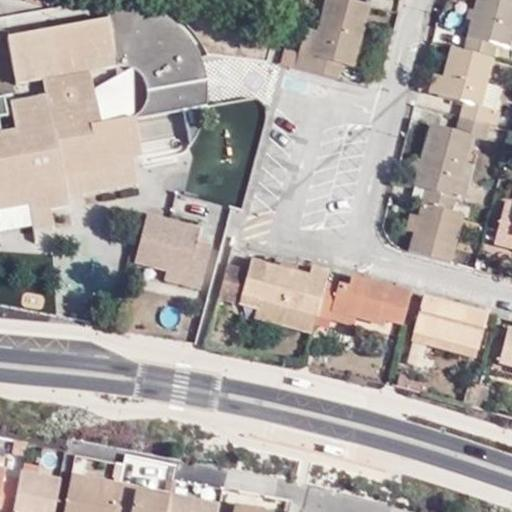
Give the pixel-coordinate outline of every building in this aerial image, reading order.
[(311,56),(300,53),(299,59),(296,68),(339,79),(343,65),(354,67),(371,6),(346,0),(326,0),(318,31),(311,56)] [(511,0),(476,0),(473,11),(471,20),(463,52),(494,60),(497,46),(509,48),(511,38),(511,0)] [(115,170),(115,161),(132,157),(141,155),(135,117),(187,109),(192,138),(197,132),(203,116),(206,100),(206,80),(201,61),(192,46),(180,30),(166,20),(149,12),(133,9),(123,8),(107,10),(107,21),(38,33),(8,39),(14,76),(41,71),(42,79),(46,97),(10,104),(12,116),(14,132),(0,134),(0,210),(12,209),(28,206),(30,215),(51,211),(68,208),(66,198),(62,178),(115,170)] [(463,8),(461,19),(471,20),(473,11),(463,8)] [(318,31),(307,28),(300,53),(311,56),(318,31)] [(439,96),(464,102),(459,118),(489,125),(493,110),(481,106),(494,60),(463,52),(450,49),(443,77),(439,96)] [(299,59),(283,55),(281,64),(296,68),(299,59)] [(14,76),(15,84),(42,79),(41,71),(14,76)] [(433,74),(428,93),(439,96),(443,77),(433,74)] [(10,104),(8,97),(3,98),(7,116),(12,116),(10,104)] [(485,139),(489,125),(459,118),(456,132),(430,125),(420,160),(417,171),(413,187),(425,190),(456,198),(466,162),(473,137),(485,139)] [(66,198),(136,185),(132,157),(115,161),(115,170),(62,178),(66,198)] [(410,169),(417,171),(420,160),(413,158),(410,169)] [(466,201),(476,165),(466,162),(456,198),(466,201)] [(418,215),(414,232),(408,252),(413,253),(450,263),(464,215),(453,211),(456,198),(425,190),(418,215)] [(511,203),(506,202),(494,244),(511,248),(511,203)] [(0,227),(15,225),(12,209),(0,210),(0,227)] [(32,232),(54,227),(51,211),(30,215),(32,232)] [(410,213),(406,231),(414,232),(418,215),(410,213)] [(148,215),(135,262),(168,271),(202,280),(216,284),(226,251),(213,247),(215,237),(169,225),(171,221),(148,215)] [(260,299),(259,303),(315,319),(328,271),(312,267),(309,275),(252,260),(242,294),(260,299)] [(200,289),(202,280),(168,271),(166,280),(200,289)] [(402,324),(411,293),(352,277),(349,288),(337,285),(331,311),(352,317),(384,325),(385,320),(402,324)] [(414,333),(477,349),(487,314),(423,296),(414,333)] [(511,366),(511,328),(508,328),(500,363),(511,366)] [(0,511),(11,511),(18,482),(3,478),(4,474),(0,472),(0,511)] [(20,475),(18,482),(11,511),(52,511),(58,484),(20,475)] [(115,511),(120,488),(70,477),(63,511),(115,511)] [(138,488),(121,484),(120,488),(115,511),(164,511),(167,498),(136,494),(138,488)] [(168,493),(138,488),(136,494),(167,498),(168,493)] [(215,511),(217,506),(218,503),(168,493),(167,498),(164,511),(215,511)]
